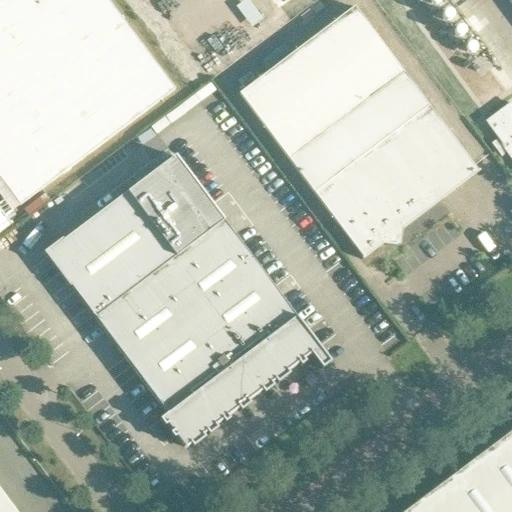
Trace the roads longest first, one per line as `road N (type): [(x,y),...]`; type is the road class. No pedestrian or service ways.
road 1 (unknown): [(386,350),(230,463),(210,467),(188,456),(20,243)]
road 2 (unknown): [(386,350),(206,117)]
road 3 (tertiary): [(295,511),(511,351)]
road 4 (unclassified): [(120,511),(0,352)]
